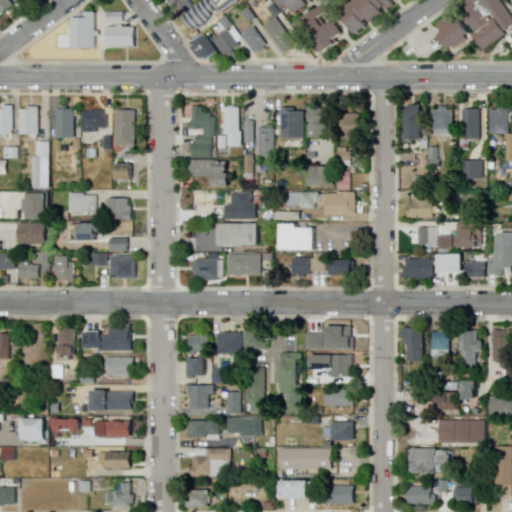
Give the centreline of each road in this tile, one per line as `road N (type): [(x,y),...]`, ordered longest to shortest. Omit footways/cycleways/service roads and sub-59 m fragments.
road 1 (residential): [(511,305),(0,305)]
road 2 (residential): [(511,79),(0,79)]
road 3 (residential): [(386,511),(387,79)]
road 4 (residential): [(165,511),(166,79)]
road 5 (residential): [(335,79),(441,0)]
